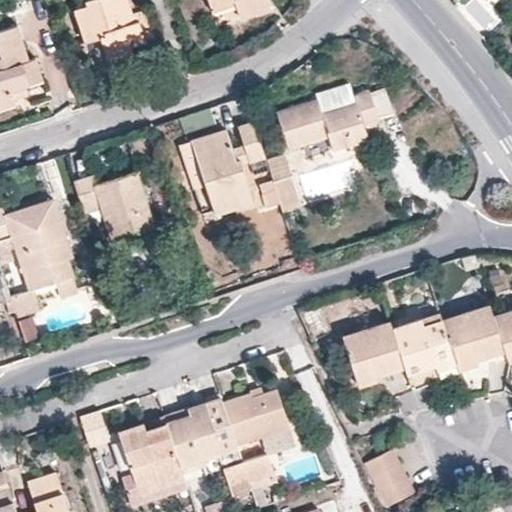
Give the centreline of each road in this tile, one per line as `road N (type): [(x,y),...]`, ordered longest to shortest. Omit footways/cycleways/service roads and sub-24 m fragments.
road 1 (residential): [(350,0),(246,74),(0,156)]
road 2 (residential): [(0,427),(258,341),(287,294)]
road 3 (residential): [(0,392),(36,371),(105,350),(149,347),(287,294)]
road 4 (residential): [(287,294),(483,234),(511,236)]
road 5 (residential): [(511,131),(410,0)]
